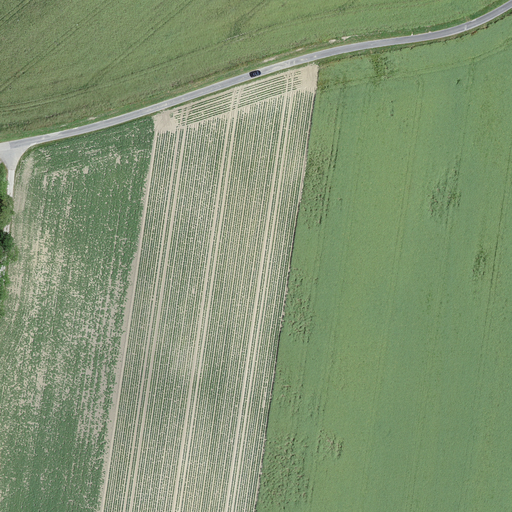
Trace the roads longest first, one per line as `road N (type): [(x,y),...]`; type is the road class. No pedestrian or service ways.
road 1 (tertiary): [(0,146),(323,51),(442,34),(511,5)]
road 2 (track): [(16,142),(0,294)]
